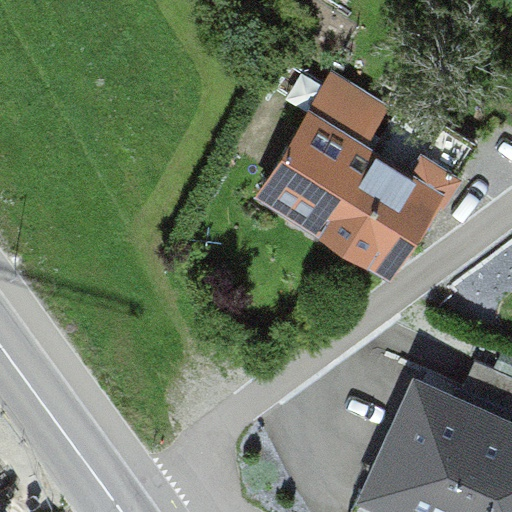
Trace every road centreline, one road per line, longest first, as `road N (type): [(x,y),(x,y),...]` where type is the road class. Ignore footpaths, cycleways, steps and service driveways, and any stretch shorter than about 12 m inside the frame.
road 1 (residential): [(139,511),(216,442),(511,225)]
road 2 (secondary): [(123,511),(0,342)]
